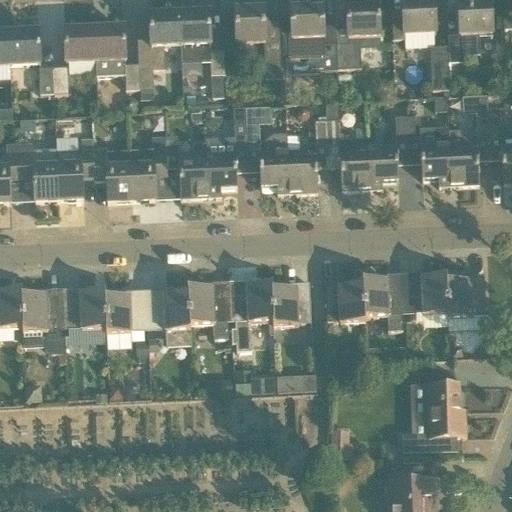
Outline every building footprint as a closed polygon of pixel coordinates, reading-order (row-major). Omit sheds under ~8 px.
[(492,37),(490,2),(468,3),(469,9),(459,9),(459,8),(458,8),(459,28),(460,38),(448,39),(449,50),(448,50),(449,66),(473,65),(471,38),(492,37)] [(394,44),(405,43),(405,38),(435,37),(434,5),(402,7),(403,14),(392,14),(394,44)] [(337,73),(360,72),(360,52),(380,51),(379,28),(378,8),(346,9),(348,48),(336,48),(337,73)] [(309,14),(308,11),(291,11),(292,44),(309,43),(309,61),(324,60),(324,74),(337,73),(336,48),(324,49),(322,13),(309,14)] [(511,12),(503,13),(504,33),(511,32),(511,12)] [(236,48),(265,47),(264,13),(235,14),(236,48)] [(180,16),(179,16),(181,50),(182,57),(182,68),(200,67),(199,49),(209,49),(210,49),(209,24),(209,15),(208,15),(208,16),(180,17),(180,16)] [(181,50),(179,16),(179,17),(151,18),(151,17),(149,17),(151,67),(139,68),(140,94),(141,105),(154,104),(153,74),(165,73),(164,51),(181,50)] [(124,68),(124,63),(126,63),(124,31),(95,33),(97,80),(126,79),(126,95),(140,94),(139,68),(124,68)] [(97,80),(95,33),(64,34),(66,66),(96,65),(96,80),(97,80)] [(11,69),(40,67),(39,35),(9,37),(11,69)] [(0,69),(11,69),(9,37),(0,37),(0,69)] [(449,66),(448,50),(430,51),(432,95),(443,94),(443,101),(446,101),(450,101),(449,66)] [(224,52),(210,53),(211,66),(211,80),(225,79),(224,52)] [(266,82),(281,82),(280,54),(265,55),(266,82)] [(55,98),(68,97),(66,71),(54,72),(55,98)] [(41,99),(55,98),(54,72),(39,72),(41,99)] [(337,109),(337,107),(325,108),(326,110),(327,125),(328,149),(339,148),(342,196),(371,195),(369,153),(368,153),(367,142),(339,144),(337,109)] [(248,152),(259,152),(256,112),(245,114),(248,152)] [(301,125),(306,125),(310,121),(309,115),(305,112),(301,113),(297,116),(298,123),(301,125)] [(247,152),(245,114),(231,114),(233,143),(235,143),(235,153),(247,152)] [(501,140),(499,116),(488,117),(489,141),(501,140)] [(489,141),(488,117),(476,117),(477,139),(462,140),(462,135),(449,136),(451,191),(479,190),(478,165),(477,141),(489,141)] [(409,145),(420,144),(418,120),(408,121),(409,145)] [(396,145),(409,145),(408,121),(395,121),(396,145)] [(315,126),(316,149),(328,149),(327,125),(324,125),(315,126)] [(451,191),(449,136),(449,134),(436,135),(438,150),(420,150),(422,185),(438,184),(438,192),(451,191)] [(287,144),(286,138),(273,138),(265,145),(266,158),(259,159),(261,192),(277,192),(277,199),(290,199),(287,144)] [(93,155),(92,143),(82,143),(82,150),(80,150),(80,155),(57,156),(60,205),(83,204),(82,182),(94,181),(94,185),(95,185),(94,155),(93,155)] [(206,148),(209,202),(221,202),(221,194),(237,194),(235,159),(235,157),(226,158),(225,143),(206,144),(206,148)] [(301,164),(301,156),(299,143),(287,144),(290,199),(318,197),(316,163),(301,164)] [(32,155),(32,147),(20,148),(22,185),(34,184),(35,206),(60,205),(57,156),(56,156),(56,154),(32,155)] [(0,208),(11,208),(10,185),(22,185),(20,148),(7,148),(8,172),(0,172),(0,208)] [(167,177),(179,177),(180,204),(209,202),(206,148),(192,149),(193,169),(179,169),(178,170),(178,162),(167,163),(167,177)] [(371,195),(382,194),(382,187),(398,186),(396,152),(369,153),(371,195)] [(503,189),(511,188),(511,153),(501,154),(503,189)] [(106,156),(106,154),(94,155),(95,185),(106,185),(107,207),(133,206),(130,157),(129,157),(129,155),(106,156)] [(167,163),(166,155),(152,155),(130,157),(133,206),(156,205),(155,183),(168,182),(167,177),(167,163)] [(423,282),(422,277),(408,277),(410,317),(423,316),(423,319),(447,319),(447,323),(449,323),(447,285),(447,281),(423,282)] [(403,334),(400,278),(386,278),(386,283),(362,284),(362,289),(364,321),(388,320),(388,335),(403,334)] [(486,319),(484,279),(465,280),(466,284),(447,285),(449,323),(473,322),(473,319),(486,319)] [(248,289),(248,285),(234,285),(236,333),(237,348),(237,356),(251,355),(249,327),(274,326),(272,293),(272,288),(248,289)] [(344,290),(344,285),(325,286),(327,326),(339,326),(339,328),(364,327),(364,321),(362,289),(344,290)] [(228,343),(226,286),(211,286),(212,291),(188,292),(188,297),(190,329),(213,328),(214,344),(228,343)] [(274,331),(299,330),(299,328),(311,328),(309,287),(291,287),(291,292),(272,293),(274,326),(274,331)] [(81,297),(81,292),(67,293),(69,333),(82,333),(82,334),(107,333),(106,301),(105,296),(81,297)] [(61,341),(59,293),(40,294),(41,299),(22,300),(23,332),(23,337),(44,336),(44,347),(52,346),(53,359),(66,358),(65,341),(61,341)] [(191,351),(190,329),(188,297),(169,298),(169,293),(150,294),(152,334),(165,333),(166,352),(191,351)] [(107,337),(131,336),(131,335),(144,334),(142,294),(124,295),(124,300),(106,301),(107,333),(107,337)] [(0,295),(0,333),(23,332),(22,300),(22,295),(0,295)] [(144,356),(146,356),(146,343),(134,343),(134,356),(136,356),(136,363),(144,363),(144,356)] [(149,343),(149,347),(149,360),(149,364),(154,364),(154,355),(157,355),(157,343),(149,343)] [(386,352),(386,365),(405,365),(404,351),(386,352)] [(293,374),(278,374),(277,385),(293,386),(293,374)] [(236,393),(251,393),(251,376),(236,376),(236,393)] [(206,381),(207,396),(232,395),(231,379),(206,381)] [(25,386),(26,404),(43,403),(42,385),(25,386)] [(459,426),(458,389),(427,390),(427,391),(428,420),(429,443),(465,442),(465,426),(459,426)] [(348,463),(348,449),(341,449),(341,434),(330,434),(330,462),(348,463)] [(387,511),(429,511),(429,505),(435,505),(434,484),(387,486),(387,511)]
